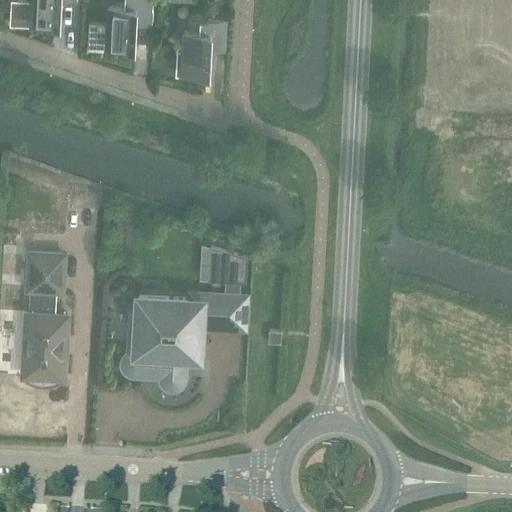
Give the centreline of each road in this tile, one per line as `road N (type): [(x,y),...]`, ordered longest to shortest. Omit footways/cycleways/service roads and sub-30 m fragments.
road 1 (tertiary): [(342,346),(360,0)]
road 2 (residential): [(0,40),(223,117)]
road 3 (residential): [(0,463),(213,474)]
